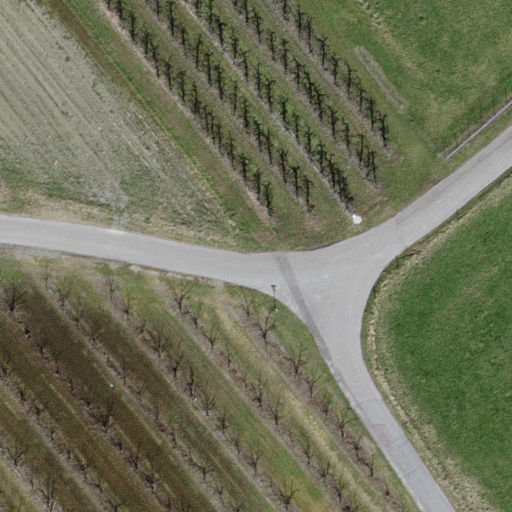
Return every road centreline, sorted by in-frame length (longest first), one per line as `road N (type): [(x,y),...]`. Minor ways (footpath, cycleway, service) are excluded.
road 1 (residential): [(0,225),(313,291)]
road 2 (residential): [(439,511),(359,395),(313,291)]
road 3 (residential): [(313,291),(511,147)]
